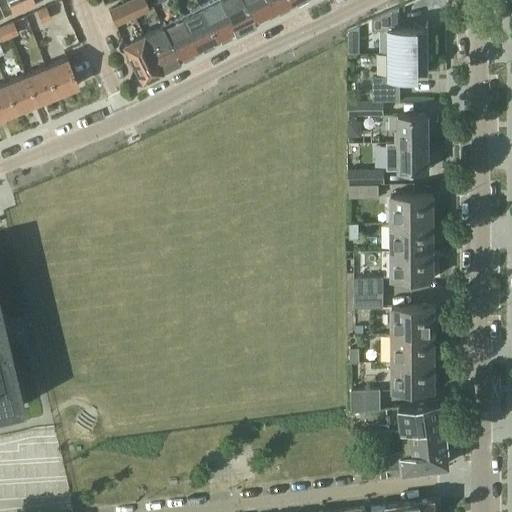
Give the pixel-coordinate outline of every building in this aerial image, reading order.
[(21,0),(10,5),(13,13),(24,8),(21,0)] [(146,0),(128,0),(127,1),(134,15),(150,8),(146,0)] [(220,0),(212,0),(200,6),(217,42),(236,33),(220,0)] [(243,0),(220,0),(236,33),(255,23),(243,0)] [(266,0),(243,0),(255,23),(274,14),(266,0)] [(290,0),(266,0),(274,14),(292,5),(290,0)] [(134,15),(127,1),(109,9),(116,24),(134,15)] [(190,11),(181,15),(199,51),(217,42),(200,6),(199,4),(189,8),(190,11)] [(45,5),(37,9),(42,21),(50,17),(45,5)] [(389,29),(389,52),(429,52),(429,27),(400,27),(400,5),(373,17),(373,29),(389,29)] [(181,15),(162,25),(180,60),(199,51),(181,15)] [(12,20),(4,24),(9,36),(17,32),(12,20)] [(9,36),(4,24),(0,25),(0,36),(1,39),(9,36)] [(162,25),(143,34),(161,70),(180,60),(162,25)] [(161,70),(143,34),(124,44),(142,79),(161,70)] [(429,52),(389,52),(389,77),(373,77),(374,99),(401,99),(401,77),(419,77),(419,71),(429,71),(429,52)] [(67,57),(46,66),(57,93),(78,84),(67,57)] [(46,66),(26,74),(37,101),(57,93),(46,66)] [(26,74),(5,82),(17,109),(37,101),(26,74)] [(5,82),(0,84),(0,116),(17,109),(5,82)] [(384,100),(349,100),(349,113),(384,113),(384,100)] [(396,129),(396,141),(429,141),(429,129),(430,129),(429,113),(399,113),(399,129),(396,129)] [(429,141),(396,141),(396,153),(399,153),(399,169),(430,168),(430,153),(429,153),(429,141)] [(350,169),(350,182),(384,182),(384,169),(350,169)] [(350,183),(350,196),(379,196),(379,183),(350,183)] [(396,194),(396,221),(396,222),(430,221),(430,222),(434,222),(434,193),(396,194)] [(350,222),(350,236),(359,236),(359,221),(350,222)] [(392,250),(396,250),(396,249),(430,249),(430,222),(430,221),(396,222),(396,221),(392,221),(392,250)] [(396,249),(396,250),(397,278),(435,277),(434,249),(430,249),(396,249)] [(354,277),(354,289),(384,289),(384,277),(354,277)] [(384,293),(354,293),(355,306),(384,306),(384,293)] [(0,304),(0,411),(24,406),(0,304)] [(397,305),(397,333),(431,333),(435,333),(435,305),(397,305)] [(393,361),(397,361),(431,361),(431,360),(431,333),(397,333),(393,333),(393,361)] [(351,361),(360,361),(360,346),(350,346),(351,361)] [(397,361),(397,389),(435,389),(435,360),(431,360),(431,361),(397,361)] [(352,410),(361,409),(377,407),(381,407),(381,387),(352,388),(352,410)] [(400,405),(403,428),(447,422),(446,418),(450,413),(449,404),(448,404),(444,400),(400,405)] [(403,428),(406,451),(406,452),(448,447),(450,447),(447,422),(403,428)] [(406,452),(406,451),(366,456),(366,455),(361,455),(363,474),(404,469),(450,463),(448,447),(406,452)] [(371,506),(371,511),(431,511),(432,502),(431,502),(428,499),(428,498),(385,504),(371,506)]
